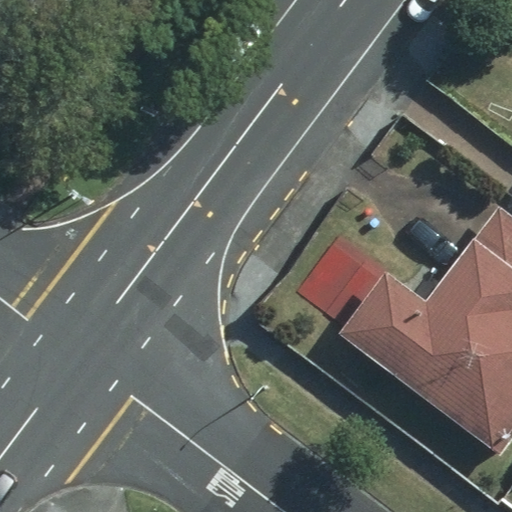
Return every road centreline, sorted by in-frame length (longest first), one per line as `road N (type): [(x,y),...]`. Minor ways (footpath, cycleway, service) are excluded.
road 1 (secondary): [(344,0),(74,357)]
road 2 (residential): [(285,511),(74,357)]
road 3 (secondary): [(74,357),(0,454)]
